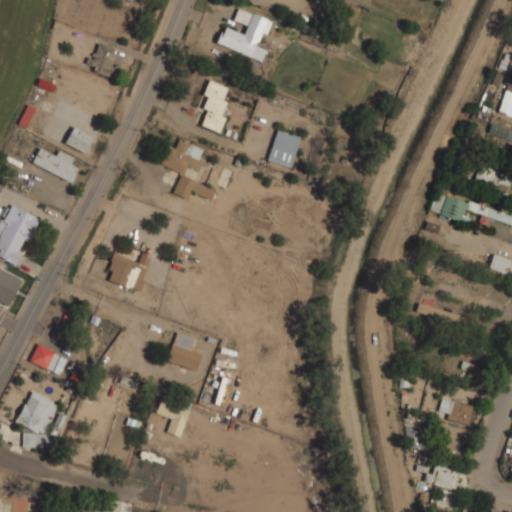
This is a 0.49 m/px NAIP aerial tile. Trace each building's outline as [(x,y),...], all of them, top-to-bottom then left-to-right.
[(214,43),(260,60),(264,49),(256,46),(266,18),(237,7),(232,19),(244,24),(241,32),(221,25),(214,43)] [(511,116),(511,78),(507,77),(496,111),(511,116)] [(216,131),(231,87),(207,79),(197,105),(205,108),(199,125),(216,131)] [(33,107),(26,104),(20,119),(26,122),(33,107)] [(511,136),(511,129),(489,124),(486,134),(511,140),(511,136)] [(89,156),(98,139),(73,125),(63,142),(89,156)] [(289,168),(300,136),(275,128),(264,159),(289,168)] [(201,148),(178,139),(175,148),(164,144),(157,163),(179,172),(170,193),(187,199),(190,191),(209,198),(213,188),(180,175),(184,164),(193,168),(201,148)] [(30,163),(70,182),(77,167),(70,164),(73,157),(57,149),(54,155),(38,147),(30,163)] [(474,178),(496,183),(498,170),(477,165),(474,178)] [(511,215),(434,191),(428,211),(461,221),(464,209),(510,223),(511,215)] [(0,256),(14,264),(21,251),(18,250),(23,240),(27,242),(38,218),(8,204),(0,220),(0,256)] [(141,252),(138,260),(112,252),(102,279),(137,291),(150,255),(141,252)] [(510,274),(511,264),(511,258),(491,254),(487,269),(510,274)] [(0,301),(9,305),(20,277),(0,269),(0,301)] [(415,312),(456,323),(458,314),(417,303),(415,312)] [(193,338),(174,330),(163,359),(193,370),(200,353),(189,349),(193,338)] [(485,330),(479,343),(491,348),(497,335),(485,330)] [(50,370),(58,353),(35,343),(27,360),(50,370)] [(14,423),(42,434),(55,403),(27,392),(14,423)] [(437,408),(445,410),(443,419),(467,425),(472,404),(439,397),(437,408)] [(154,411),(174,420),(178,410),(159,402),(154,411)] [(422,427),(404,426),(404,448),(422,448),(422,427)] [(22,446),(46,449),(48,436),(23,433),(22,446)] [(420,471),(423,460),(416,458),(413,470),(420,471)] [(147,462),(133,461),(131,475),(146,477),(147,462)] [(426,469),(422,480),(452,489),(455,477),(426,469)]
